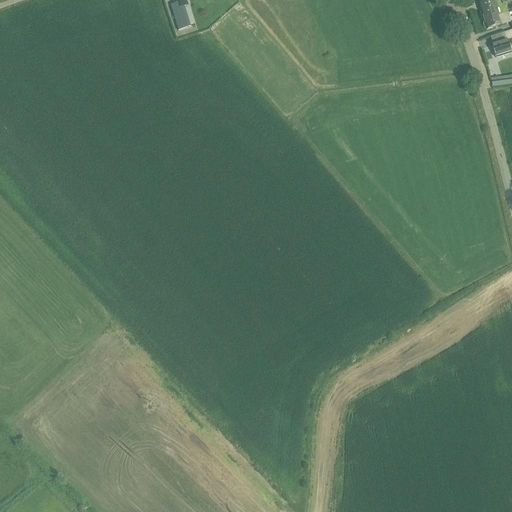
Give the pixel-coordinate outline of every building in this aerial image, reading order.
[(170,5),(175,22),(188,18),(184,7),(188,5),(186,0),(173,0),(175,4),(170,5)] [(481,12),(483,21),(507,14),(504,5),(481,12)] [(483,21),(486,30),(510,23),(507,14),(483,21)] [(492,45),(496,58),(511,53),(509,48),(511,46),(511,30),(504,33),(506,40),(492,45)] [(490,79),(493,87),(510,85),(509,77),(490,79)]
